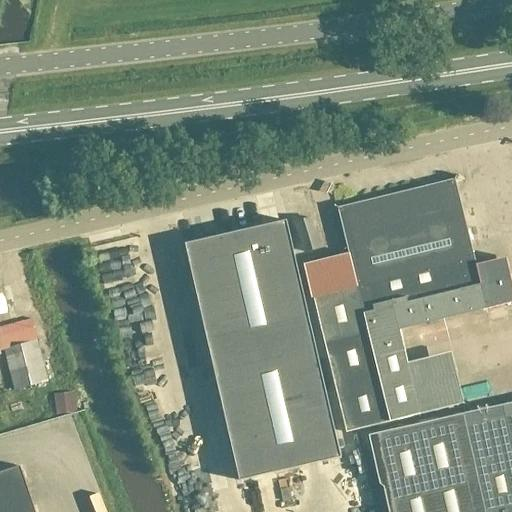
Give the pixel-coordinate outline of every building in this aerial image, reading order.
[(409,331),(408,327),(484,308),(485,312),(511,306),(511,295),(507,272),(502,273),(495,269),(493,265),(474,269),(452,184),(336,211),(347,258),(302,269),(310,303),(312,303),(344,435),(389,425),(432,414),(462,407),(449,356),(406,366),(398,333),(409,331)] [(309,221),(295,224),(303,255),(318,251),(309,221)] [(339,459),(284,225),(185,247),(239,482),(339,459)] [(5,366),(0,367),(0,396),(12,393),(13,395),(45,386),(35,347),(3,355),(5,366)] [(495,395),(511,395),(511,372),(496,372),(495,395)] [(73,395),(52,398),(55,418),(76,415),(73,395)] [(511,511),(511,408),(461,420),(461,418),(367,439),(377,487),(382,490),(386,511),(511,511)] [(0,476),(0,511),(32,511),(18,470),(0,476)]
